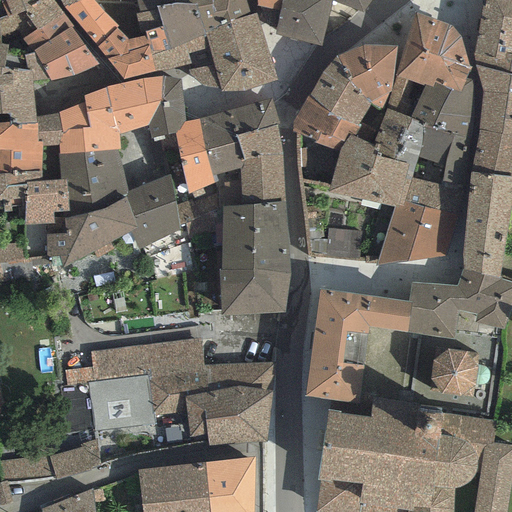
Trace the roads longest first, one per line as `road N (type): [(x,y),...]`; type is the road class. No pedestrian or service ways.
road 1 (tertiary): [(288,511),(298,275),(288,107),(309,67),(389,0)]
road 2 (residential): [(0,510),(134,461),(257,448),(255,511)]
